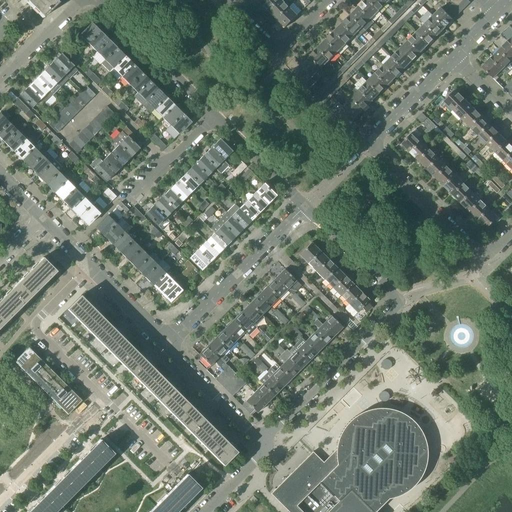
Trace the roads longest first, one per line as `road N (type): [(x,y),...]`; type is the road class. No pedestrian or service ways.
road 1 (residential): [(263,447),(392,307),(389,290),(304,207)]
road 2 (residential): [(491,251),(475,251),(371,143),(452,59)]
road 3 (residential): [(167,464),(35,331),(89,268)]
road 4 (residential): [(166,346),(304,207)]
road 5 (residential): [(215,115),(97,0)]
road 6 (residential): [(329,0),(277,52),(225,0)]
road 7 (residential): [(263,447),(166,346)]
road 8 (residential): [(304,207),(215,115)]
